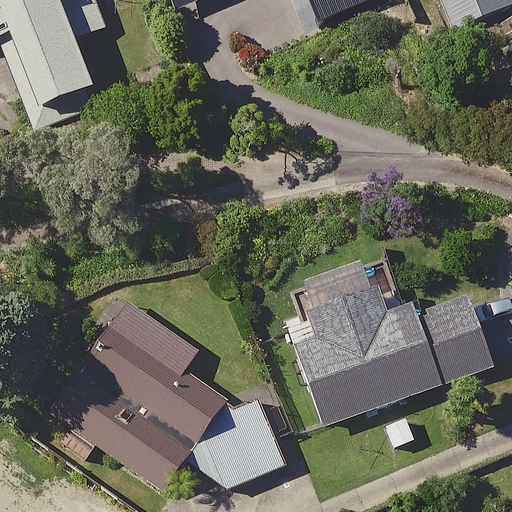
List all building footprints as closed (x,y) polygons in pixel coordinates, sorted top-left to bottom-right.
[(117,34),(104,0),(0,0),(0,45),(5,44),(38,134),(108,108),(85,45),(117,34)] [(511,0),(444,0),(459,34),(511,11),(511,0)] [(511,295),(422,329),(407,288),(386,296),(296,329),(334,434),(511,368),(511,295)] [(210,359),(141,315),(99,382),(208,451),(237,406),(197,380),(210,359)] [(90,390),(60,435),(71,442),(68,447),(96,465),(105,452),(175,499),(200,462),(90,390)] [(34,511),(0,472),(0,511),(34,511)]
